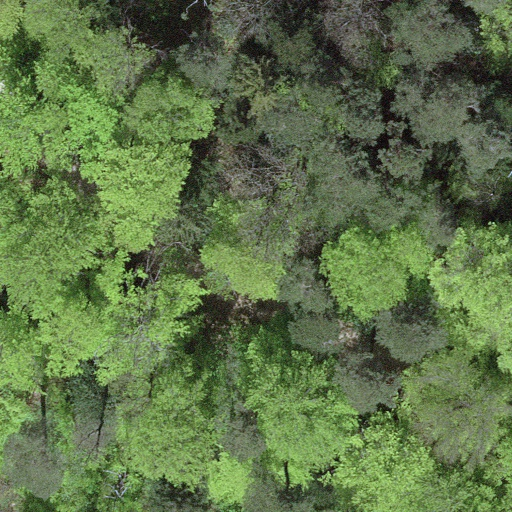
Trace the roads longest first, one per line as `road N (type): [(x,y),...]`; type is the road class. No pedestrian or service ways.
road 1 (track): [(0,90),(152,242),(282,322),(425,381),(511,435)]
road 2 (track): [(163,0),(227,196),(242,297)]
